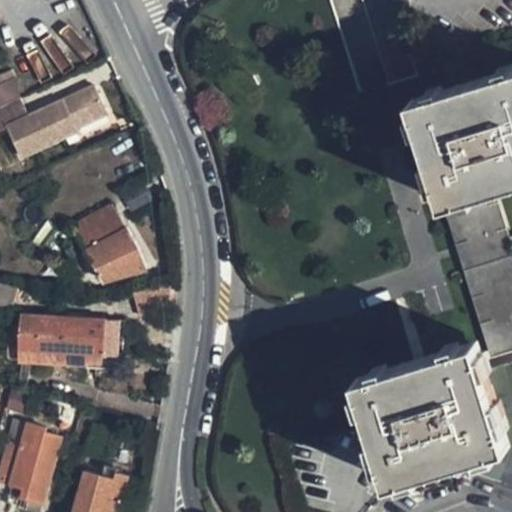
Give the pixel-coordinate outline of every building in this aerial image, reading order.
[(511,66),(412,98),(445,199),(445,203),(492,188),(511,181),(511,66)] [(0,108),(16,102),(14,78),(0,83),(0,108)] [(107,119),(96,91),(55,108),(57,112),(50,115),(48,111),(28,119),(20,100),(16,102),(0,108),(0,131),(6,129),(19,159),(76,135),(75,132),(107,119)] [(99,277),(144,266),(136,243),(110,198),(71,219),(99,277)] [(463,241),(496,349),(511,344),(511,270),(495,216),(472,223),(476,237),(463,241)] [(0,304),(10,308),(15,289),(0,284),(0,304)] [(102,318),(19,316),(19,352),(101,353),(102,318)] [(511,360),(485,369),(476,339),(356,376),(390,481),(455,461),(511,480),(511,360)] [(61,438),(44,434),(45,427),(34,424),(28,445),(14,441),(3,484),(26,491),(24,499),(43,504),(61,438)] [(86,473),(76,511),(113,511),(115,509),(122,511),(131,477),(117,472),(115,480),(86,473)]
